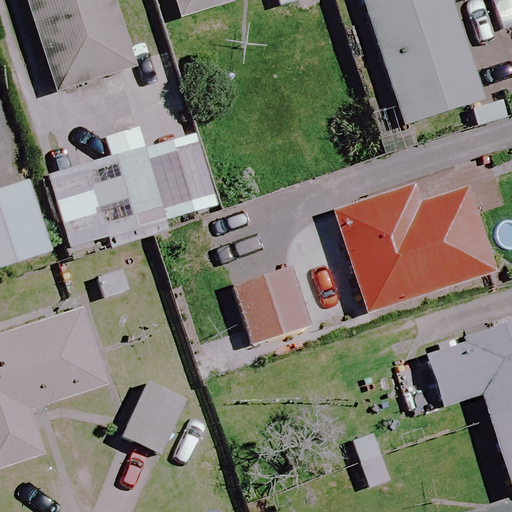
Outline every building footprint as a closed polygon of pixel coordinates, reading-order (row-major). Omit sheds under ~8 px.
[(129,73),(107,0),(21,0),(51,97),(129,73)] [(166,0),(174,24),(230,7),(228,0),(166,0)] [(314,0),(270,0),(275,17),(316,6),(314,0)] [(477,105),(443,0),(357,0),(399,130),(477,105)] [(160,224),(139,154),(129,121),(55,143),(65,176),(44,182),(65,253),(160,224)] [(494,214),(481,172),(331,219),(361,317),(489,277),(472,221),(494,214)] [(0,271),(47,258),(25,185),(0,192),(0,271)] [(304,332),(288,274),(229,291),(246,349),(304,332)] [(103,390),(76,309),(0,334),(0,472),(39,459),(25,416),(103,390)] [(511,503),(511,327),(420,357),(437,412),(474,400),(507,504),(511,503)] [(182,404),(143,386),(117,442),(156,460),(182,404)] [(385,487),(370,438),(348,444),(363,493),(385,487)]
